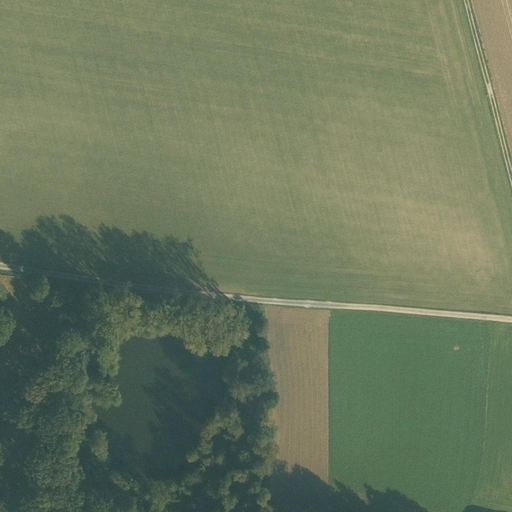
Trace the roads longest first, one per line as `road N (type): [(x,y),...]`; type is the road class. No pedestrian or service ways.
road 1 (track): [(0,264),(255,299),(511,321)]
road 2 (track): [(467,0),(511,179)]
